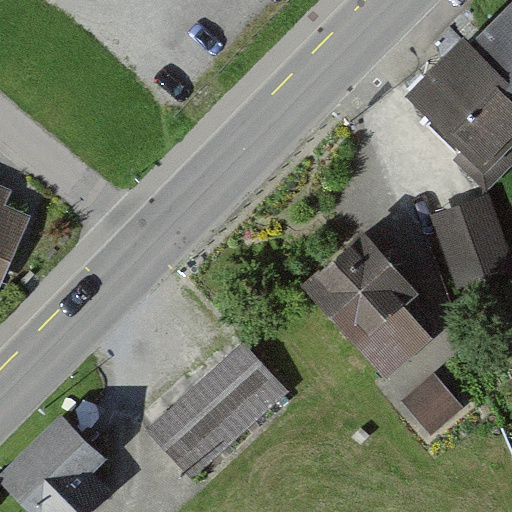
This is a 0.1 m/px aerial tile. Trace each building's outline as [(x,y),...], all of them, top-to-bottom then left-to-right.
[(453,44),(398,101),(493,193),(511,172),(511,146),(508,143),(511,138),(511,0),(509,0),(460,51),(453,44)] [(0,279),(23,217),(9,212),(13,197),(0,191),(0,279)] [(511,265),(494,204),(438,220),(458,289),(511,273),(511,265)] [(441,331),(354,236),(293,291),(380,386),(441,331)] [(294,400),(249,348),(153,430),(198,483),(294,400)] [(465,414),(436,385),(414,408),(443,437),(465,414)] [(104,468),(60,423),(0,482),(0,487),(24,511),(95,511),(105,503),(87,485),(104,468)]
